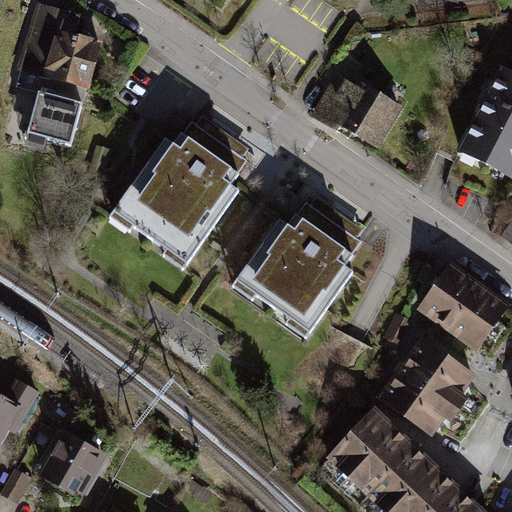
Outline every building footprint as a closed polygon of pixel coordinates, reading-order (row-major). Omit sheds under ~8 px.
[(92,91),(95,92),(106,46),(77,35),(85,18),(40,4),(13,91),(36,98),(38,91),(88,104),(92,91)] [(511,75),(501,70),(458,156),(511,186),(511,75)] [(340,72),(312,121),(338,137),(341,132),(379,155),(405,111),(340,72)] [(38,91),(36,98),(21,154),(51,161),(55,146),(79,152),(92,105),(88,104),(38,91)] [(167,142),(113,216),(190,275),(246,197),(236,190),(252,166),(194,121),(174,147),(167,142)] [(280,220),(236,284),(316,339),(361,279),(344,266),(362,242),(308,205),(290,227),(280,220)] [(511,219),(499,238),(511,247),(511,219)] [(511,310),(450,268),(418,315),(480,357),(511,310)] [(412,324),(398,316),(384,342),(397,350),(412,324)] [(422,336),(376,402),(434,442),(446,425),(452,429),(470,406),(463,401),(480,377),(422,336)] [(0,394),(0,451),(1,453),(12,435),(19,439),(42,396),(16,382),(6,398),(0,394)] [(481,511),(376,412),(325,467),(374,511),(481,511)] [(64,434),(41,479),(85,504),(111,458),(64,434)] [(33,479),(15,469),(2,497),(19,505),(33,479)]
